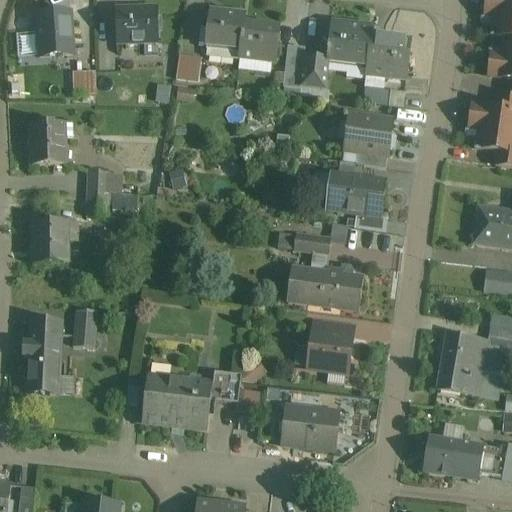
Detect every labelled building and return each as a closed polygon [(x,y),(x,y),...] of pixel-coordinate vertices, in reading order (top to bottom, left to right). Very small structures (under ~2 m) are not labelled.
[(511,0),(487,0),(486,17),(493,18),(491,37),(503,39),(503,38),(511,39),(511,0)] [(158,11),(143,11),(142,9),(132,10),(132,11),(117,11),(118,46),(159,45),(158,11)] [(246,17),(211,13),(207,46),(241,50),(242,50),(245,28),(246,17)] [(71,15),(38,17),(40,42),(39,43),(40,59),(74,57),(71,15)] [(373,31),(334,27),(330,61),(368,65),(369,65),(372,41),(373,31)] [(245,28),(242,50),(241,50),(240,60),(276,65),(280,32),(245,28)] [(511,39),(503,38),(503,39),(500,57),(493,56),(490,76),(511,79),(511,39)] [(412,45),(391,43),(372,41),(369,65),(368,65),(367,76),(407,80),(407,81),(408,81),(412,45)] [(303,50),(288,49),(285,87),(315,89),(317,61),(303,61),(303,50)] [(203,60),(180,57),(177,81),(199,84),(203,60)] [(13,61),(13,80),(32,80),(32,61),(13,61)] [(96,73),(73,74),(74,96),(97,95),(96,73)] [(511,100),(510,100),(510,99),(499,98),(497,113),(511,114),(511,100)] [(511,114),(497,113),(473,109),(470,129),(478,130),(475,149),(498,153),(511,154),(511,114)] [(394,122),(344,116),(344,121),(347,121),(348,119),(349,119),(345,153),(358,155),(388,159),(389,159),(394,122)] [(64,127),(31,128),(32,143),(30,143),(31,153),(32,152),(33,167),(66,166),(64,127)] [(511,154),(498,153),(496,168),(511,170),(511,154)] [(388,159),(358,155),(357,167),(365,168),(386,171),(388,159)] [(357,167),(341,165),(339,177),(363,180),(365,168),(357,167)] [(110,175),(88,174),(87,197),(109,197),(110,177),(110,175)] [(122,177),(110,177),(109,197),(121,197),(122,177)] [(363,180),(339,177),(337,191),(330,190),(327,212),(381,220),(386,183),(363,180)] [(109,197),(87,197),(86,219),(108,220),(109,197)] [(511,213),(497,212),(496,220),(479,217),(475,246),(511,250),(511,213)] [(68,265),(67,225),(34,226),(34,241),(33,241),(33,251),(35,251),(35,265),(68,265)] [(346,248),(349,229),(335,227),(332,245),(346,248)] [(331,239),(281,234),(279,250),(330,255),(331,239)] [(342,274),(328,272),(327,281),(323,309),(360,314),(364,281),(353,279),(354,269),(343,267),(342,274)] [(327,281),(317,279),(317,274),(294,271),(289,304),(323,309),(327,281)] [(485,294),(511,294),(511,271),(485,271),(485,294)] [(126,312),(116,354),(130,357),(140,315),(126,312)] [(99,314),(77,313),(76,326),(98,328),(99,314)] [(355,327),(315,322),(314,334),(353,339),(355,327)] [(63,325),(32,324),(31,346),(25,346),(24,358),(30,359),(28,394),(59,396),(63,325)] [(98,328),(76,326),(74,348),(96,350),(98,328)] [(353,339),(314,334),(312,350),(318,359),(317,371),(330,372),(328,385),(345,388),(347,375),(348,375),(353,339)] [(489,342),(447,335),(438,392),(497,401),(500,379),(484,376),(489,342)] [(249,384),(268,373),(258,358),(240,369),(249,384)] [(242,378),(213,374),(212,386),(210,402),(238,405),(240,392),(242,378)] [(212,386),(148,379),(143,425),(207,432),(210,402),(212,386)] [(263,395),(240,392),(238,405),(237,414),(260,417),(263,395)] [(339,415),(288,409),(283,449),(334,455),(339,415)] [(485,449),(430,439),(424,474),(479,483),(480,477),(485,449)] [(509,453),(485,449),(480,477),(504,480),(509,453)] [(7,511),(11,488),(0,486),(0,511),(7,511)] [(33,511),(36,490),(22,489),(19,511),(33,511)] [(119,511),(120,506),(83,502),(82,511),(119,511)]
